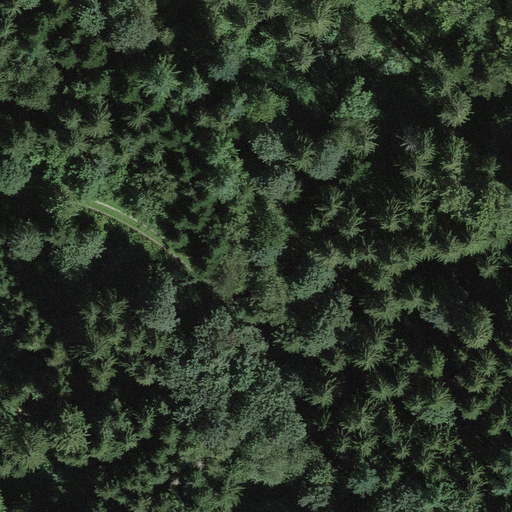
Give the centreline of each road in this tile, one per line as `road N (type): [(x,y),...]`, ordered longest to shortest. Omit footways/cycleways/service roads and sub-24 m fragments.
road 1 (track): [(400,511),(317,442),(265,337),(424,400),(511,424)]
road 2 (track): [(0,194),(43,189),(133,223),(265,337)]
